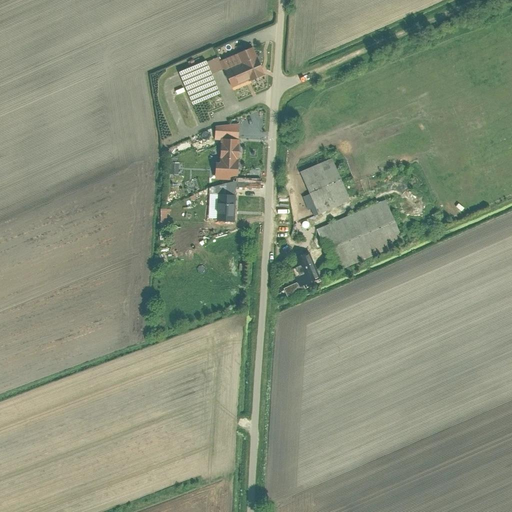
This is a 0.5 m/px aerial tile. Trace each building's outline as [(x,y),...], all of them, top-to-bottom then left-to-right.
[(218,56),(208,60),(212,71),(222,67),(233,92),(267,78),(253,45),(219,59),(218,56)] [(205,59),(178,70),(192,104),(219,93),(205,59)] [(215,125),(191,135),(198,151),(216,143),(214,140),(219,140),(219,161),(213,161),(213,178),(229,178),(229,174),(237,174),(237,125),(215,125)] [(331,157),(299,171),(317,214),(350,200),(331,157)] [(179,163),(168,162),(168,174),(179,175),(179,163)] [(235,194),(216,193),(215,220),(234,221),(235,194)] [(384,199),(315,229),(333,271),(402,241),(384,199)] [(309,250),(291,257),(302,285),(320,278),(309,250)]
